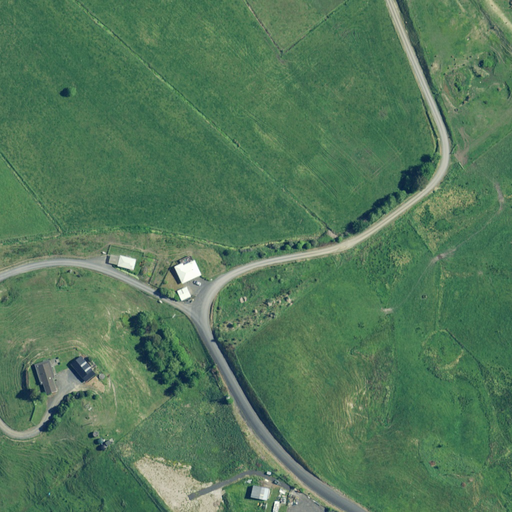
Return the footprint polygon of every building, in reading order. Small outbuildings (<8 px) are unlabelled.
[(117,265),(120,255),(110,253),(107,263),(117,265)] [(120,255),(117,265),(132,270),(135,260),(120,255)] [(192,259),(190,255),(179,260),(181,264),(174,267),(181,283),(200,275),(193,258),(192,259)] [(190,296),(186,286),(176,291),(181,301),(190,296)] [(74,369),(73,370),(77,376),(79,374),(85,382),(95,373),(85,361),(80,355),(69,364),(74,369)] [(54,377),(48,361),(34,366),(40,384),(42,384),(46,394),(56,390),(52,378),(54,377)]
